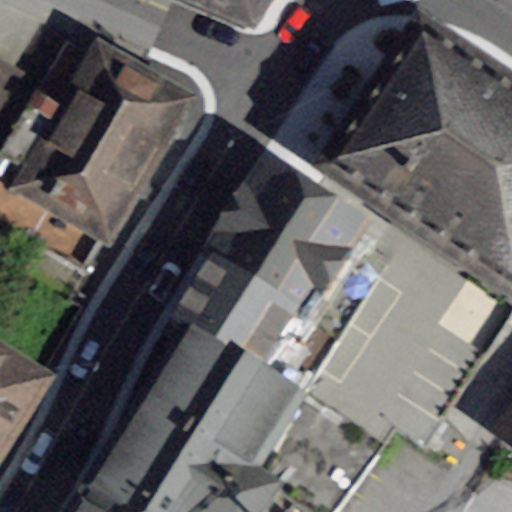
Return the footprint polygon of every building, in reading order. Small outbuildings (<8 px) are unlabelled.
[(199,0),(249,22),(262,0),(199,0)] [(511,98),(422,38),(329,172),(511,296),(511,98)] [(66,44),(0,156),(0,226),(83,275),(84,272),(78,268),(98,233),(104,236),(178,107),(175,99),(132,72),(129,77),(93,57),(86,68),(66,55),(68,46),(66,44)] [(0,98),(12,81),(0,73),(0,98)] [(299,403),(377,282),(337,255),(357,225),(276,174),(271,184),(265,180),(173,324),(183,332),(193,338),(193,336),(299,403)] [(301,511),(337,511),(394,434),(422,451),(498,332),(390,263),(377,282),(299,403),(298,406),(257,479),(301,511)] [(242,483),(293,403),(298,406),(299,403),(193,336),(193,338),(82,511),(252,511),(264,496),(242,483)] [(0,449),(39,389),(0,364),(0,449)]
